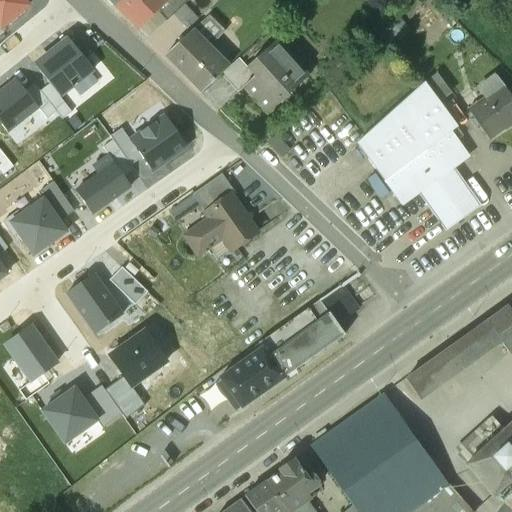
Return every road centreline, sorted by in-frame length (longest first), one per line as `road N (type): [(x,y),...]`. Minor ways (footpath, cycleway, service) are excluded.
road 1 (secondary): [(426,322),(157,511)]
road 2 (residential): [(0,305),(230,142)]
road 3 (residential): [(230,142),(426,322)]
road 4 (residential): [(79,0),(230,142)]
